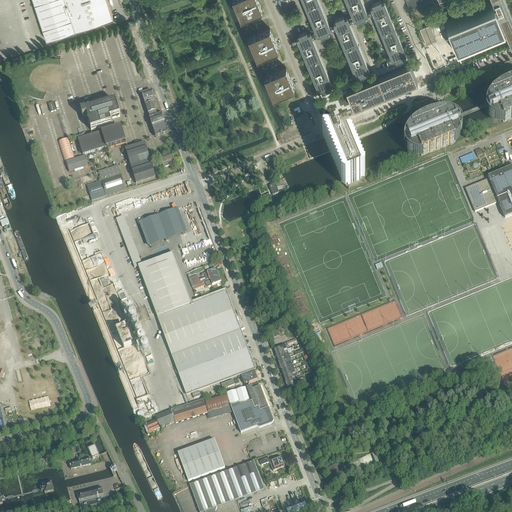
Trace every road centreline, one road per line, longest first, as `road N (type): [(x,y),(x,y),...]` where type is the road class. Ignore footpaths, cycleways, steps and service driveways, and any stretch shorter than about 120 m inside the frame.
road 1 (tertiary): [(324,511),(197,186)]
road 2 (tertiary): [(0,444),(75,425),(89,412),(54,321),(21,294),(0,241)]
road 3 (tertiary): [(183,148),(132,0)]
road 4 (residential): [(197,186),(322,132)]
road 5 (trunk): [(511,467),(394,511)]
